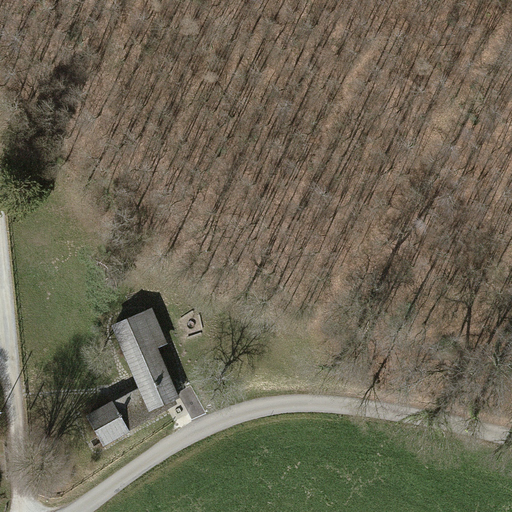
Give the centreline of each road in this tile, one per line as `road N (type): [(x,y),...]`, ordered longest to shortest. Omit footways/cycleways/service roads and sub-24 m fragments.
road 1 (unclassified): [(84,511),(153,455),(285,398),(372,395),(511,437)]
road 2 (track): [(0,199),(28,511)]
